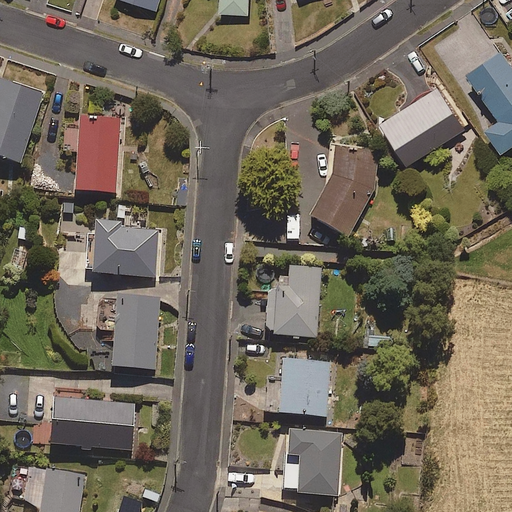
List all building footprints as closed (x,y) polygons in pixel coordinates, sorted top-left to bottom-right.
[(114,0),(160,15),(164,0),(114,0)] [(251,0),(224,0),(223,15),(251,17),(251,0)] [(511,64),(506,56),(472,79),(503,123),(488,134),(504,156),(511,150),(511,64)] [(45,95),(1,81),(0,83),(0,160),(22,167),(45,95)] [(441,90),(384,128),(412,169),(469,131),(441,90)] [(122,122),(82,120),(78,195),(119,197),(122,122)] [(299,137),(286,136),(284,163),(297,164),(299,137)] [(333,180),(311,221),(349,242),(376,192),(379,155),(336,152),(333,180)] [(123,224),(95,223),(93,278),(156,280),(158,234),(122,232),(123,224)] [(269,298),(267,330),(271,336),(275,336),(274,341),(318,343),(322,272),(291,270),(290,291),(278,290),(278,294),(275,294),(269,298)] [(160,300),(118,298),(114,371),(157,374),(160,300)] [(332,366),(284,364),(282,419),(329,421),(332,366)] [(135,405),(54,403),(53,451),(84,452),(83,455),(93,455),(93,453),(134,454),(135,405)] [(342,435),(290,434),(290,461),(300,461),(299,499),(340,500),(342,435)] [(47,472),(40,511),(80,511),(85,478),(47,472)] [(353,511),(353,501),(334,502),(334,511),(353,511)]
